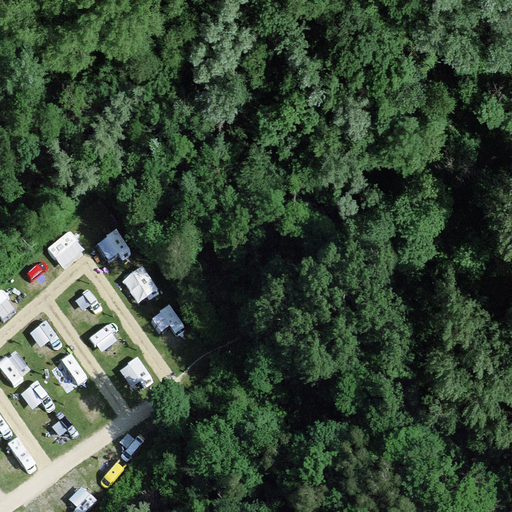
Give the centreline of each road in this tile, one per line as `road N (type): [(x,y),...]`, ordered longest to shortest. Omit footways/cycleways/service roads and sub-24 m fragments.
road 1 (track): [(9,511),(511,135)]
road 2 (track): [(0,337),(85,261),(173,387)]
road 3 (track): [(43,298),(128,421)]
